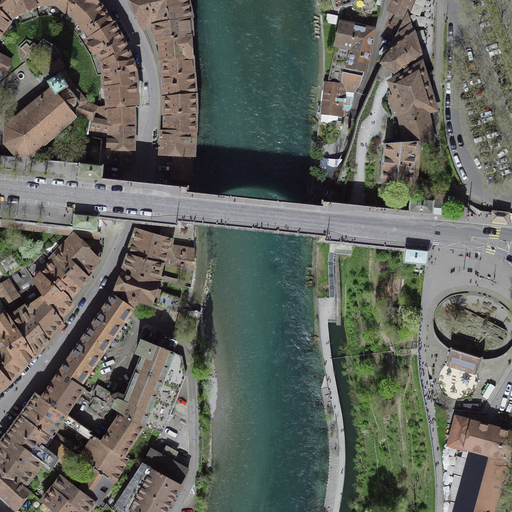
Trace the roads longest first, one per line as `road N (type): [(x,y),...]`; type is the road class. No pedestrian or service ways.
road 1 (tertiary): [(76,195),(511,247)]
road 2 (residential): [(121,241),(140,186),(149,109),(143,53),(117,0)]
road 3 (residential): [(129,311),(172,332),(189,360),(193,469),(178,511)]
road 4 (residential): [(98,289),(46,362),(0,408)]
